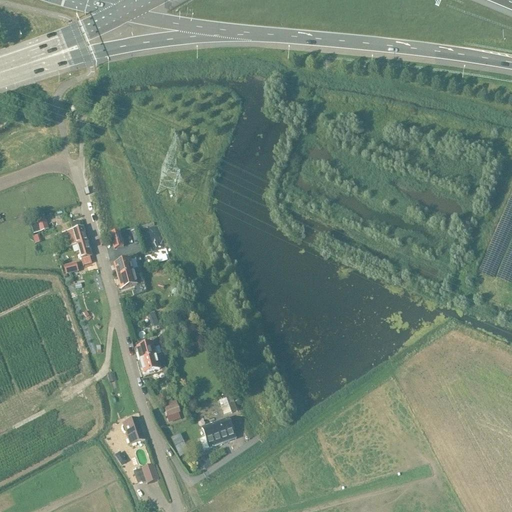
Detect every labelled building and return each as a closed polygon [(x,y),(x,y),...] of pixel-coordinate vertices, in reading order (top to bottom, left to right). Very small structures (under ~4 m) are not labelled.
[(35,219),(40,233),(48,231),(44,216),(35,219)] [(66,249),(76,246),(87,243),(84,230),(81,231),(79,223),(71,226),(72,232),(62,235),(66,249)] [(109,235),(113,250),(123,248),(119,232),(109,235)] [(92,258),(87,243),(76,246),(82,265),(89,263),(88,259),(92,258)] [(133,275),(133,274),(129,261),(113,266),(117,279),(133,275)] [(78,273),(76,265),(63,268),(66,277),(78,273)] [(147,293),(140,272),(133,274),(133,275),(117,279),(120,292),(131,289),(133,297),(147,293)] [(156,358),(152,345),(136,349),(140,362),(156,358)] [(159,371),(156,358),(140,362),(143,375),(159,371)] [(84,396),(74,401),(80,413),(90,408),(84,396)] [(235,396),(225,399),(226,400),(219,402),(223,416),(240,411),(235,396)] [(177,407),(164,411),(167,419),(180,415),(177,407)] [(229,419),(201,429),(205,439),(199,441),(203,452),(236,440),(229,419)] [(145,442),(138,420),(122,426),(123,428),(122,429),(123,433),(125,434),(130,447),(145,442)] [(142,470),(134,473),(138,484),(146,481),(148,485),(159,481),(154,466),(142,470)]
